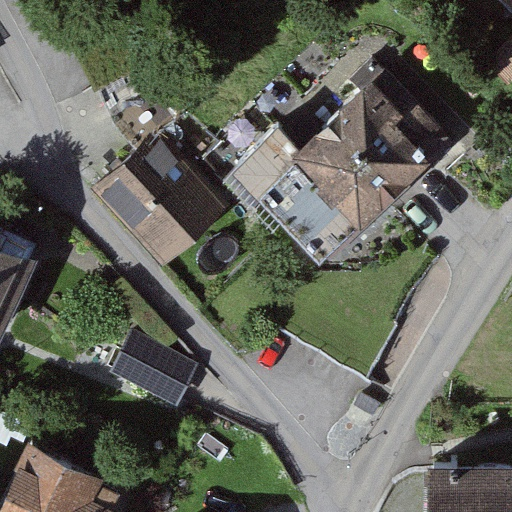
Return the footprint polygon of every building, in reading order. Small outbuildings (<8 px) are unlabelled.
[(367,83),(287,160),(355,231),(436,155),(367,83)] [(160,133),(94,188),(163,271),(229,216),(160,133)] [(0,313),(25,254),(0,242),(0,313)] [(195,366),(134,338),(114,381),(176,409),(195,366)] [(96,463),(20,428),(0,470),(0,511),(109,511),(115,501),(84,487),(96,463)] [(511,511),(511,446),(421,447),(421,511),(511,511)]
